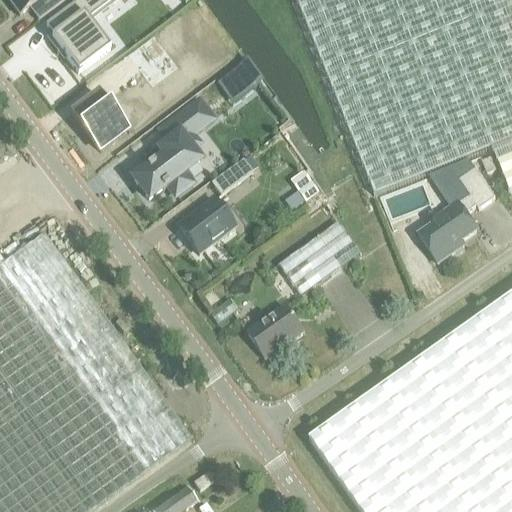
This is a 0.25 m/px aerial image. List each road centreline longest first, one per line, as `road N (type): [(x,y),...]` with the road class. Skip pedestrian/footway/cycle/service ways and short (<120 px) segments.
road 1 (tertiary): [(0,94),(253,433)]
road 2 (unclassified): [(511,252),(253,433)]
road 3 (unclassified): [(115,511),(212,443),(253,433)]
